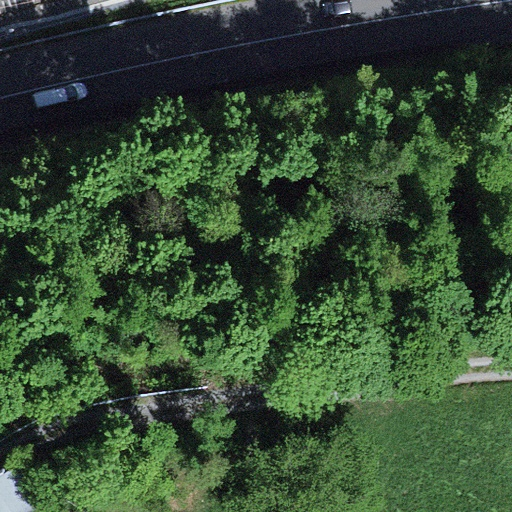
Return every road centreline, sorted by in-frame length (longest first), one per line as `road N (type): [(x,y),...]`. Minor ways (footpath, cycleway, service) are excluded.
road 1 (primary): [(511,1),(0,99)]
road 2 (track): [(511,375),(191,413),(0,454)]
